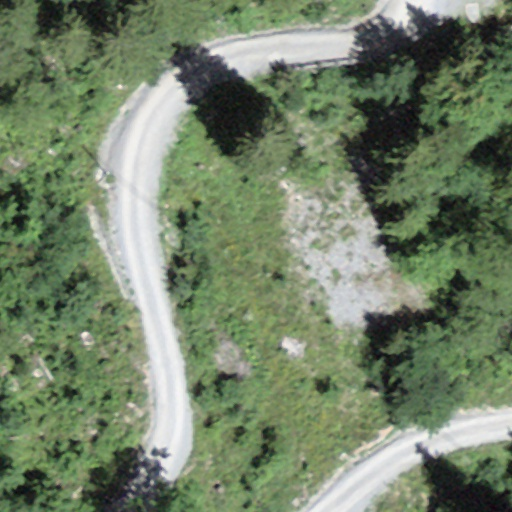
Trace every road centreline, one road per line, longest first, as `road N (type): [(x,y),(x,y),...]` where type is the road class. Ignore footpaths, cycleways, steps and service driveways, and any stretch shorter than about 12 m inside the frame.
road 1 (track): [(115,511),(169,453),(176,398),(135,241),(128,159),(145,114),(192,73),(278,45),(375,35),(425,0)]
road 2 (track): [(511,426),(400,463),(352,493)]
